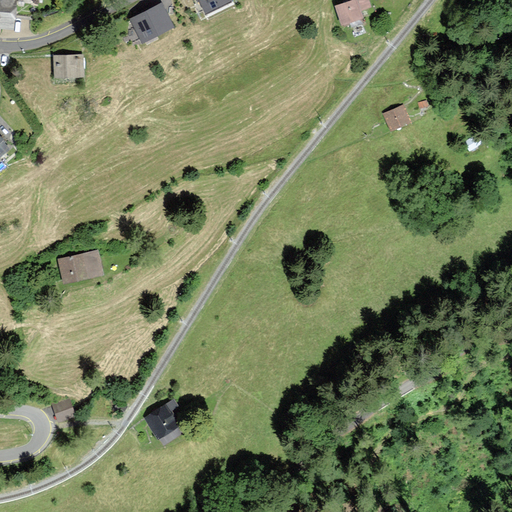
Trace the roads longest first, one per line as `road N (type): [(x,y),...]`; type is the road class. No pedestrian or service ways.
road 1 (unclassified): [(258,511),(350,424),(466,345),(511,336)]
road 2 (tertiary): [(127,0),(46,39),(0,45)]
